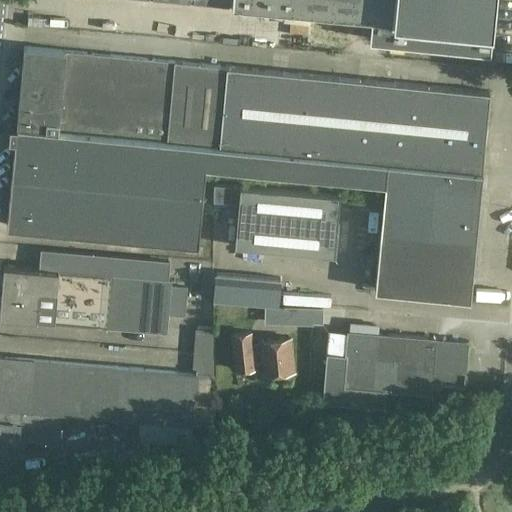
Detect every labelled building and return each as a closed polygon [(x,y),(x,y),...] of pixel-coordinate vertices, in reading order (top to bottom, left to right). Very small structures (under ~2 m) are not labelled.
[(179,0),(235,5),(239,6),(314,13),(334,15),(359,17),(372,18),(370,39),(490,50),(491,51),(495,0),(179,0)] [(376,289),(471,298),(491,91),(25,46),(17,126),(10,125),(8,139),(16,140),(7,225),(198,244),(206,165),(386,182),(376,289)] [(335,255),(340,195),(215,183),(213,200),(239,203),(235,246),(335,255)] [(0,301),(0,315),(167,331),(168,313),(171,284),(171,280),(168,279),(170,262),(41,250),(40,268),(3,264),(0,301)] [(279,306),(280,303),(282,279),(215,273),(213,300),(265,304),(279,306)] [(171,284),(168,313),(184,315),(187,286),(171,284)] [(302,307),(285,306),(284,322),(301,323),(302,307)] [(327,352),(327,353),(323,401),(385,407),(386,390),(431,394),(433,380),(464,383),(468,341),(348,330),(348,332),(346,354),(327,352)] [(346,354),(348,332),(328,330),(325,353),(327,353),(327,352),(346,354)] [(256,367),(254,345),(253,331),(232,333),(235,370),(256,368),(256,367)] [(260,345),(254,345),(256,367),(263,366),(263,374),(295,370),(292,337),(260,340),(260,345)] [(197,374),(193,373),(0,356),(0,409),(20,411),(62,414),(62,413),(193,425),(197,374)] [(20,411),(0,409),(0,448),(7,449),(8,439),(20,440),(20,439),(59,442),(62,414),(20,411)] [(113,493),(117,504),(139,495),(138,492),(142,491),(139,483),(113,493)] [(35,511),(58,511),(60,496),(38,494),(35,511)] [(63,503),(62,511),(85,511),(86,506),(63,503)]
